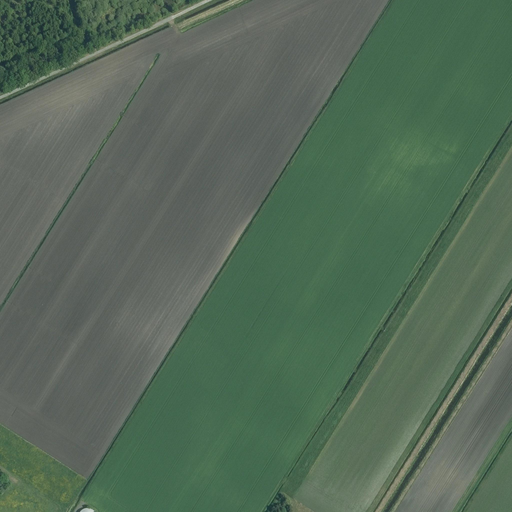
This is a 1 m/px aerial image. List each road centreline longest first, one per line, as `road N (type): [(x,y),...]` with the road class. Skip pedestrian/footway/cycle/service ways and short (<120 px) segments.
road 1 (track): [(511,298),(378,511)]
road 2 (track): [(395,511),(511,326)]
